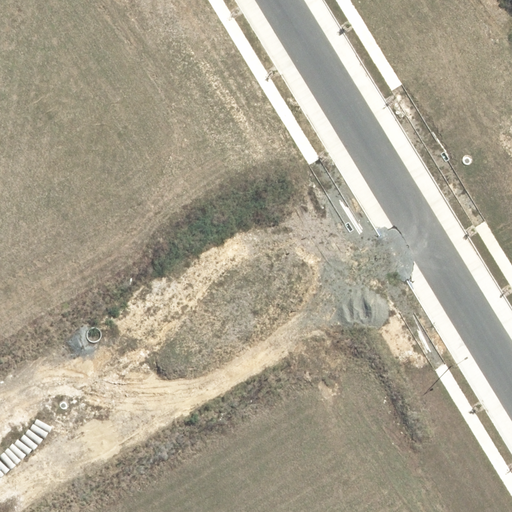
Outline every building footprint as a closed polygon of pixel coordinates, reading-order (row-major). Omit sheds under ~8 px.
[(180,55),(190,73),(228,53),(265,34),(253,11),(274,0),(168,0),(185,32),(193,48),(180,55)] [(511,9),(489,21),(500,44),(511,37),(511,9)] [(241,72),(307,31),(299,18),(233,59),(241,72)] [(176,195),(141,218),(169,258),(203,234),(176,195)] [(228,233),(211,243),(231,275),(248,265),(228,233)] [(153,297),(163,312),(194,293),(184,278),(153,297)]
